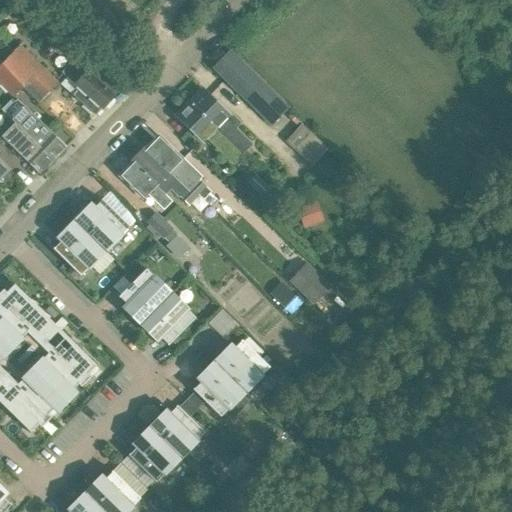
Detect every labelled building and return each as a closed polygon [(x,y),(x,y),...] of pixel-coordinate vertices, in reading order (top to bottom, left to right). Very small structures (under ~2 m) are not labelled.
[(11,55),(0,43),(0,64),(1,65),(2,64),(24,87),(40,102),(59,84),(22,45),(11,55)] [(271,125),(288,108),(230,51),(213,69),(271,125)] [(103,110),(115,96),(74,59),(62,73),(80,89),(74,95),(96,115),(102,108),(103,110)] [(0,81),(14,97),(24,87),(2,64),(1,65),(0,65),(0,81)] [(238,125),(203,91),(191,103),(190,104),(242,156),(243,156),(252,146),(235,129),(241,124),(240,123),(238,125)] [(16,102),(13,100),(3,110),(16,124),(53,161),(67,148),(18,100),(16,102)] [(242,156),(190,104),(191,103),(177,117),(204,142),(207,139),(233,165),(242,156)] [(41,174),(53,161),(16,124),(3,136),(41,174)] [(311,167),(328,149),(301,124),(285,142),(311,167)] [(159,138),(147,150),(155,158),(155,159),(186,190),(188,188),(198,197),(199,196),(203,200),(210,193),(206,188),(197,179),(200,177),(159,138)] [(186,190),(155,159),(155,158),(147,150),(146,148),(132,163),(133,164),(134,164),(157,187),(163,180),(171,188),(170,189),(179,198),(180,197),(189,205),(198,197),(188,188),(186,190)] [(0,180),(10,171),(0,161),(0,180)] [(172,202),(157,187),(134,164),(133,164),(121,177),(145,199),(150,194),(158,201),(156,203),(164,210),(172,202)] [(261,196),(270,187),(256,174),(247,183),(246,185),(254,195),(257,192),(261,196)] [(246,203),(254,195),(246,185),(247,183),(241,177),(231,188),(246,203)] [(130,227),(102,200),(101,201),(102,202),(88,216),(84,213),(75,222),(106,252),(130,227)] [(304,228),(324,221),(317,202),(297,209),(304,228)] [(168,243),(176,235),(171,230),(172,229),(156,212),(146,223),(148,225),(145,229),(157,241),(161,237),(163,239),(164,238),(168,243)] [(106,252),(75,222),(66,231),(69,234),(55,249),(55,248),(53,249),(81,277),(106,252)] [(179,260),(190,248),(176,236),(166,247),(179,260)] [(312,306),(329,288),(306,265),(289,283),(312,306)] [(141,325),(171,294),(146,270),(119,298),(120,299),(121,298),(135,312),(132,315),(141,325)] [(284,309),(296,298),(282,284),(270,295),(284,309)] [(79,384),(82,387),(92,377),(89,374),(97,366),(15,285),(7,293),(4,290),(0,293),(0,402),(31,433),(39,425),(42,428),(52,418),(49,415),(57,407),(60,410),(74,395),(71,392),(79,384)] [(168,346),(196,319),(171,294),(141,325),(150,334),(154,331),(168,345),(167,345),(168,346)] [(50,306),(43,313),(51,321),(58,314),(50,306)] [(224,354),(215,363),(246,393),(270,368),(242,341),(241,342),(227,357),(224,354)] [(194,391),(186,399),(197,410),(205,402),(221,418),(246,393),(215,363),(206,372),(209,375),(202,383),(195,390),(195,389),(193,390),(194,391)] [(159,419),(150,428),(181,458),(205,434),(189,418),(197,410),(186,399),(179,407),(177,406),(176,407),(177,408),(170,415),(163,422),(159,419)] [(130,454),(128,456),(156,483),(181,458),(150,428),(141,438),(144,441),(130,455),(130,454)] [(127,511),(140,499),(113,472),(111,473),(112,473),(98,488),(95,484),(86,494),(104,511),(127,511)] [(10,504),(0,494),(0,511),(4,511),(12,505),(10,504)] [(104,511),(86,494),(76,503),(80,506),(73,511),(104,511)]
